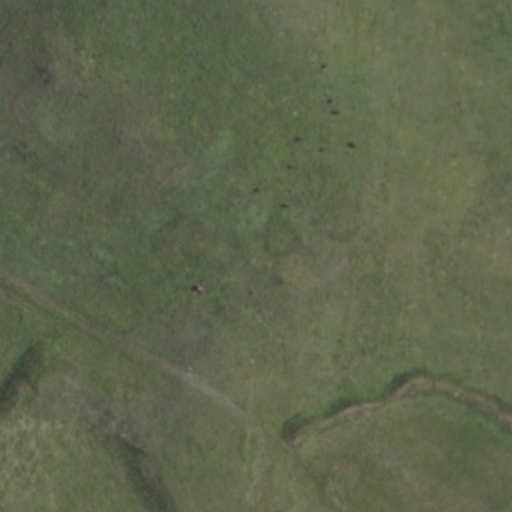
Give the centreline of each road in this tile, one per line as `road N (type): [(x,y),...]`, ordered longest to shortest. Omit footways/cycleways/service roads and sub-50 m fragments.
road 1 (track): [(222,511),(139,355),(0,267)]
road 2 (track): [(139,355),(279,400),(322,447),(345,511)]
